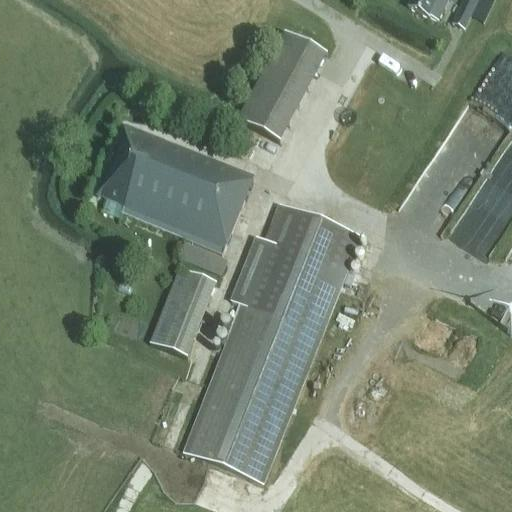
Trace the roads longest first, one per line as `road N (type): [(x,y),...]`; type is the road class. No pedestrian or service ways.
road 1 (track): [(391,234),(423,249),(298,470)]
road 2 (track): [(320,433),(448,511)]
